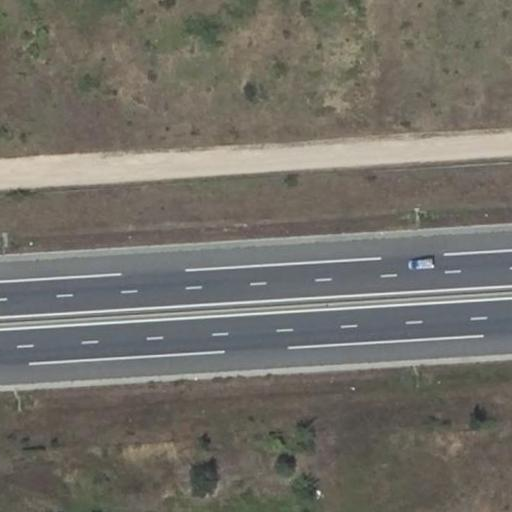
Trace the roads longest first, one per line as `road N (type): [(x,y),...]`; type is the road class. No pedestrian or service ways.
road 1 (trunk): [(511,267),(0,299)]
road 2 (trunk): [(0,349),(511,317)]
road 3 (track): [(511,146),(0,178)]
